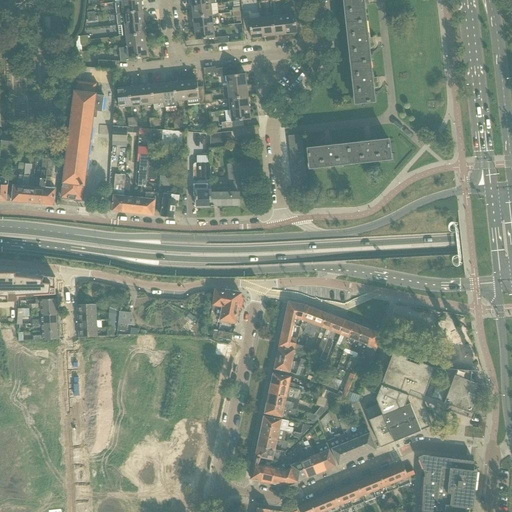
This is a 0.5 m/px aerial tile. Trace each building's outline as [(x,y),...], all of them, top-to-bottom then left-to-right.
[(140,0),(116,3),(115,3),(117,14),(124,13),(142,11),(141,0),(140,0)] [(345,0),(348,23),(366,21),(363,0),(345,0)] [(192,6),(193,17),(212,15),(211,4),(192,6)] [(289,15),(283,16),(285,35),(297,33),(294,7),(290,8),(289,13),(289,15)] [(117,14),(118,25),(119,25),(144,23),(142,11),(124,13),(117,14)] [(193,17),(194,28),(213,26),(220,26),(218,14),(212,15),(193,17)] [(263,37),(261,18),(249,19),(249,14),(242,15),(244,28),(250,27),(251,38),(263,37)] [(283,16),(272,17),(274,36),(285,35),(283,16)] [(272,17),(261,18),(263,37),(274,36),(272,17)] [(366,21),(348,23),(352,63),(370,61),(366,21)] [(119,25),(118,25),(119,37),(120,37),(126,36),(145,34),(144,23),(119,25)] [(213,26),(194,28),(196,40),(207,39),(207,45),(228,43),(228,36),(215,38),(213,26)] [(126,36),(127,47),(146,45),(145,34),(126,36)] [(127,47),(119,48),(119,51),(120,51),(121,61),(120,61),(120,62),(134,63),(134,59),(147,57),(146,45),(127,47)] [(370,61),(352,63),(357,103),(375,101),(370,61)] [(227,82),(228,87),(247,85),(245,74),(234,75),(234,67),(215,69),(216,77),(223,77),(223,79),(225,82),(227,82)] [(185,81),(187,100),(188,106),(199,104),(200,110),(206,109),(205,104),(205,99),(205,95),(204,90),(198,91),(197,80),(185,81)] [(176,101),(187,100),(185,81),(174,83),(176,101)] [(82,200),(93,117),(97,118),(98,111),(102,112),(104,96),(96,95),(96,94),(95,94),(96,84),(78,82),(76,92),(75,92),(67,155),(66,155),(64,155),(63,164),(64,165),(65,165),(61,197),(68,198),(68,199),(75,200),(76,199),(82,200)] [(174,83),(163,84),(165,103),(165,108),(177,106),(176,101),(174,83)] [(165,108),(165,103),(163,84),(151,85),(153,104),(154,109),(165,108)] [(142,105),(153,104),(151,85),(140,86),(142,105)] [(228,87),(229,99),(248,97),(247,85),(228,87)] [(131,106),(142,105),(140,86),(129,87),(131,106)] [(119,107),(131,106),(129,87),(117,89),(119,107)] [(229,99),(230,110),(249,108),(248,97),(229,99)] [(249,108),(230,110),(230,111),(225,111),(226,122),(221,123),(222,129),(240,127),(239,121),(250,120),(249,108)] [(113,126),(112,141),(127,142),(128,127),(113,126)] [(149,148),(149,151),(160,152),(161,148),(162,130),(151,129),(150,135),(149,148)] [(161,148),(182,150),(183,132),(162,130),(161,148)] [(231,138),(230,131),(209,133),(210,140),(231,138)] [(0,145),(16,146),(17,136),(1,134),(0,145)] [(389,140),(349,145),(351,163),(391,159),(389,140)] [(351,163),(349,145),(309,149),(311,168),(351,163)] [(131,213),(143,214),(146,187),(147,178),(147,177),(148,164),(149,155),(140,154),(138,186),(140,186),(139,198),(133,197),(131,213)] [(193,165),(193,166),(193,187),(193,194),(193,196),(194,196),(196,196),(196,207),(197,207),(197,206),(211,205),(210,183),(210,163),(209,163),(209,156),(197,156),(197,163),(196,163),(195,163),(194,164),(193,164),(193,165)] [(0,200),(6,201),(12,202),(13,194),(6,193),(6,191),(7,181),(8,177),(2,177),(4,161),(4,159),(0,158),(0,200)] [(33,193),(32,203),(34,203),(44,204),(47,162),(47,160),(47,159),(42,159),(42,168),(39,168),(39,171),(39,172),(39,173),(39,175),(41,175),(41,179),(36,179),(35,187),(33,187),(33,193)] [(47,162),(44,204),(54,205),(54,195),(55,188),(50,188),(51,179),(51,168),(52,162),(47,162)] [(210,183),(211,205),(211,208),(214,207),(214,205),(239,204),(239,194),(236,163),(227,164),(229,188),(215,188),(215,183),(210,183)] [(147,177),(147,178),(156,179),(157,171),(154,170),(154,169),(155,165),(148,164),(147,177)] [(174,170),(165,170),(165,174),(160,174),(160,186),(173,187),(174,170)] [(12,202),(22,203),(24,175),(19,174),(18,186),(13,185),(13,192),(13,194),(12,202)] [(112,201),(111,211),(121,212),(125,178),(125,176),(115,174),(113,190),(112,201)] [(22,203),(32,203),(33,193),(33,187),(28,187),(29,175),(24,175),(22,203)] [(125,178),(121,212),(131,213),(133,197),(128,196),(130,179),(125,178)] [(146,187),(143,214),(154,215),(155,205),(155,199),(156,193),(150,192),(151,187),(146,187)] [(160,216),(173,217),(174,206),(178,207),(179,195),(163,193),(160,216)] [(0,301),(17,301),(17,297),(56,294),(55,289),(56,289),(55,277),(44,276),(44,275),(18,273),(0,272),(0,301)] [(213,298),(211,311),(216,312),(215,316),(221,317),(226,291),(223,290),(221,290),(220,289),(218,289),(217,289),(216,289),(217,289),(215,289),(213,298)] [(221,317),(220,320),(235,323),(241,296),(239,296),(238,294),(238,293),(227,291),(226,291),(221,317)] [(36,303),(31,304),(31,308),(41,308),(57,307),(57,298),(47,299),(41,299),(40,299),(36,300),(36,303)] [(283,327),(279,347),(294,351),(294,350),(295,350),(296,344),(295,344),(296,338),(291,337),(293,326),(297,326),(297,329),(299,330),(301,327),(308,307),(304,306),(291,303),(288,304),(283,327)] [(77,305),(78,313),(95,312),(95,305),(94,305),(90,304),(85,305),(77,305)] [(41,308),(31,308),(32,312),(41,312),(41,315),(42,315),(57,315),(57,307),(41,308)] [(304,333),(308,334),(317,311),(308,307),(301,327),(305,328),(303,333),(304,333)] [(317,310),(308,334),(313,336),(314,332),(319,334),(320,333),(327,314),(317,310)] [(118,311),(117,323),(126,324),(127,312),(118,311)] [(78,313),(78,321),(96,320),(95,312),(78,313)] [(323,335),(317,351),(322,353),(323,353),(336,317),(327,314),(320,333),(323,335)] [(32,320),(32,324),(58,322),(57,315),(41,315),(42,319),(32,320)] [(322,353),(320,359),(326,362),(333,343),(331,343),(335,333),(340,335),(345,321),(336,317),(323,353),(322,353)] [(78,321),(79,329),(96,328),(96,320),(78,321)] [(344,336),(340,347),(345,349),(355,324),(345,321),(340,335),(344,336)] [(42,328),(42,331),(58,330),(58,322),(32,324),(32,328),(42,328)] [(345,349),(344,352),(353,356),(354,352),(364,328),(355,324),(345,349)] [(96,328),(79,329),(79,337),(97,336),(96,328)] [(354,352),(353,356),(357,357),(362,359),(368,345),(373,331),(364,328),(354,352)] [(42,335),(33,336),(33,340),(59,339),(59,338),(58,330),(42,331),(42,335)] [(217,339),(231,340),(233,333),(218,331),(217,339)] [(382,335),(373,331),(368,345),(362,359),(358,369),(363,370),(368,356),(373,358),(377,348),(382,335)] [(81,369),(78,369),(79,385),(97,384),(99,427),(81,428),(82,444),(85,444),(88,488),(90,488),(91,506),(132,503),(131,486),(126,486),(118,338),(79,340),(81,369)] [(60,341),(21,343),(29,491),(24,491),(25,509),(66,507),(65,489),(67,489),(65,445),(68,445),(67,429),(49,430),(47,387),(65,386),(64,370),(61,370),(60,341)] [(296,344),(295,350),(302,352),(304,347),(296,344)] [(279,347),(277,358),(292,361),(294,351),(279,347)] [(209,348),(207,358),(226,362),(228,352),(209,348)] [(406,433),(407,436),(432,426),(422,401),(417,399),(419,394),(424,395),(435,368),(420,362),(419,365),(407,360),(408,358),(393,352),(376,398),(379,404),(365,410),(381,447),(395,441),(394,438),(406,433)] [(207,358),(204,367),(224,372),(226,362),(207,358)] [(292,361),(277,358),(274,369),(290,373),(292,361)] [(305,365),(300,363),(297,374),(302,375),(305,365)] [(204,367),(202,377),(222,381),(224,372),(204,367)] [(480,385),(471,381),(472,372),(456,370),(444,403),(472,413),(480,391),(478,390),(480,385)] [(273,374),(271,383),(295,389),(297,389),(299,389),(302,390),(303,390),(304,388),(299,387),(300,386),(295,385),(295,384),(290,383),(291,377),(283,375),(273,373),(273,374)] [(342,396),(346,398),(355,375),(351,373),(342,396)] [(202,377),(200,386),(220,390),(222,381),(202,377)] [(333,381),(330,387),(338,390),(340,384),(333,381)] [(271,383),(269,394),(291,398),(297,399),(300,400),(302,391),(302,390),(299,389),(297,389),(295,389),(271,383)] [(200,386),(198,395),(218,400),(220,390),(200,386)] [(327,391),(324,398),(334,402),(340,396),(327,391)] [(269,394),(267,404),(297,410),(300,400),(297,399),(291,398),(269,394)] [(198,395),(196,405),(216,409),(218,400),(198,395)] [(319,396),(316,405),(321,407),(328,409),(334,402),(324,398),(319,396)] [(356,402),(348,406),(349,406),(351,412),(359,409),(360,409),(357,402),(356,402)] [(267,404),(265,414),(274,416),(282,418),(286,419),(288,414),(289,414),(293,415),(296,416),(297,410),(267,404)] [(196,405),(194,414),(214,419),(216,409),(196,405)] [(321,407),(314,414),(320,416),(328,409),(321,407)] [(328,413),(320,421),(322,426),(331,422),(328,413)] [(153,414),(144,472),(151,473),(158,427),(168,428),(169,416),(153,414)] [(194,414),(192,424),(210,428),(211,428),(214,419),(194,414)] [(264,416),(262,426),(286,432),(287,432),(292,433),(293,429),(293,428),(288,427),(289,422),(288,422),(288,421),(282,420),(274,418),(264,416)] [(345,417),(342,418),(357,457),(367,453),(358,432),(351,434),(349,430),(350,429),(345,417)] [(340,434),(337,435),(339,439),(348,461),(357,457),(342,418),(338,420),(344,434),(340,436),(340,434)] [(191,424),(190,432),(208,436),(210,428),(192,424),(191,424)] [(303,424),(301,433),(302,433),(304,434),(312,426),(304,424),(303,424)] [(262,426),(260,436),(284,442),(286,432),(262,426)] [(359,426),(356,427),(358,432),(367,453),(376,449),(373,440),(371,436),(368,427),(363,430),(362,427),(360,428),(359,426)] [(190,432),(188,440),(207,444),(208,436),(190,432)] [(335,438),(328,440),(329,443),(333,452),(334,455),(338,465),(348,461),(339,439),(337,435),(334,436),(335,438)] [(260,436),(257,447),(276,451),(277,445),(281,446),(281,448),(286,449),(288,442),(284,442),(260,436)] [(187,442),(186,450),(204,454),(206,446),(187,442)] [(326,443),(317,447),(319,453),(326,470),(336,466),(332,456),(330,452),(326,443)] [(310,446),(306,448),(317,473),(326,470),(319,453),(314,455),(312,449),(311,449),(310,446)] [(257,447),(255,457),(260,458),(266,459),(271,460),(278,462),(281,452),(276,451),(257,447)] [(304,459),(300,461),(307,477),(317,473),(306,448),(300,450),(304,459)] [(186,450),(184,458),(185,459),(203,462),(204,454),(186,450)] [(422,511),(427,511),(468,511),(474,462),(473,462),(467,462),(467,461),(466,461),(466,462),(459,461),(459,460),(458,460),(458,461),(452,460),(452,459),(451,459),(451,460),(444,459),(444,458),(443,458),(443,459),(437,458),(437,457),(436,457),(436,458),(429,457),(429,456),(423,455),(418,458),(425,473),(422,511)] [(295,463),(291,465),(292,467),(298,481),(307,477),(300,461),(298,456),(295,457),(293,458),(295,463)] [(255,457),(250,479),(259,481),(262,481),(265,465),(259,464),(260,458),(255,457)] [(185,459),(183,468),(202,472),(204,463),(203,462),(185,459)] [(265,465),(262,481),(272,483),(276,468),(270,466),(271,460),(266,459),(265,465)] [(403,464),(391,469),(399,488),(411,483),(408,477),(415,474),(412,467),(405,469),(403,464)] [(283,484),(282,486),(285,486),(290,484),(298,481),(292,467),(291,468),(286,470),(283,484)] [(183,468),(181,478),(200,482),(202,472),(183,468)] [(272,483),(282,486),(286,470),(276,468),(272,483)] [(391,469),(380,473),(387,492),(399,488),(391,469)] [(380,473),(368,478),(376,497),(387,492),(380,473)] [(181,478),(179,487),(198,491),(200,482),(181,478)] [(368,478),(357,483),(364,502),(376,497),(368,478)] [(357,483),(345,488),(353,507),(364,502),(357,483)] [(179,487),(177,496),(196,501),(198,491),(179,487)] [(345,488),(333,492),(341,511),(353,507),(345,488)] [(333,492),(322,497),(327,511),(340,511),(341,511),(333,492)] [(177,496),(175,504),(194,508),(196,501),(177,496)] [(327,511),(322,497),(310,502),(314,511),(327,511)] [(314,511),(310,502),(299,507),(300,511),(314,511)]
